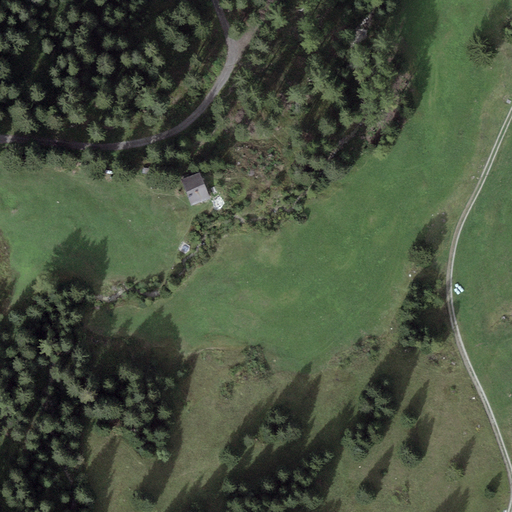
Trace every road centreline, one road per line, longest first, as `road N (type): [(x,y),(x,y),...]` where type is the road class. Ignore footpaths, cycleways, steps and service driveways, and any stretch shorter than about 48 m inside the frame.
road 1 (track): [(511,111),(457,236),(450,293),(461,350),(506,445),(511,491)]
road 2 (track): [(215,0),(232,42),(229,66),(198,113),(151,140),(111,149),(0,139)]
